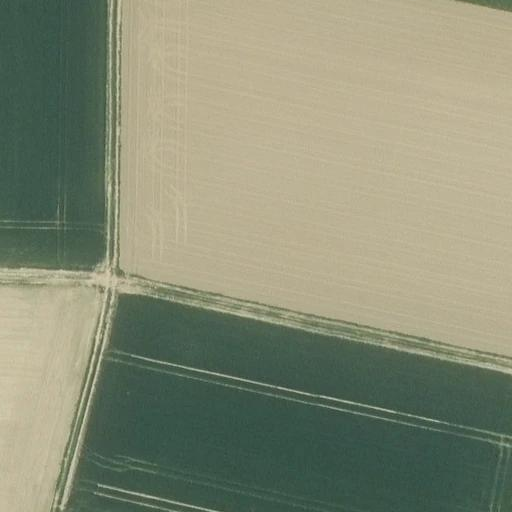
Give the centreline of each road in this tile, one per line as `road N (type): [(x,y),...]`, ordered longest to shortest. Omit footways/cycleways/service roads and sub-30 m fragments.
road 1 (track): [(0,278),(108,281),(511,363)]
road 2 (track): [(51,511),(108,281),(113,0)]
